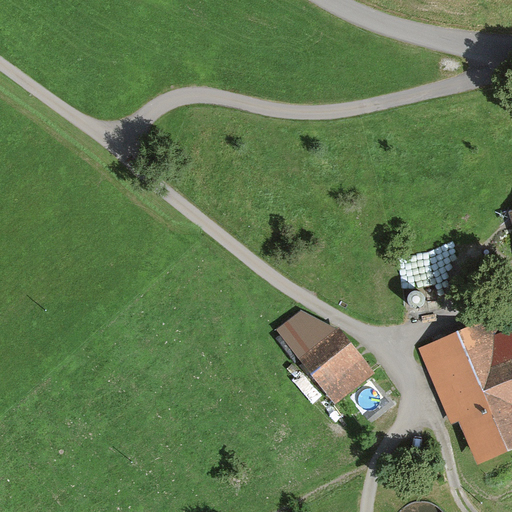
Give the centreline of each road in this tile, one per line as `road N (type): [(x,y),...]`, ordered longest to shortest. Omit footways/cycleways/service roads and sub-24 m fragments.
road 1 (unclassified): [(330,0),(415,34),(511,48)]
road 2 (track): [(411,393),(433,423),(468,511)]
